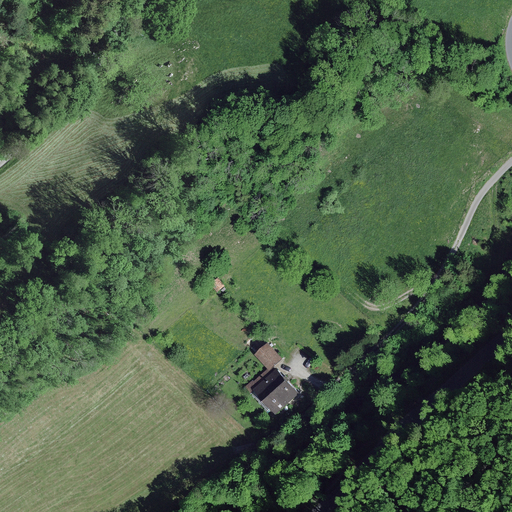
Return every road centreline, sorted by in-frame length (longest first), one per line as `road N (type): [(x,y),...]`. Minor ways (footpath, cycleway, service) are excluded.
road 1 (unclassified): [(318,511),(511,330)]
road 2 (unclassified): [(129,0),(83,83),(0,163)]
